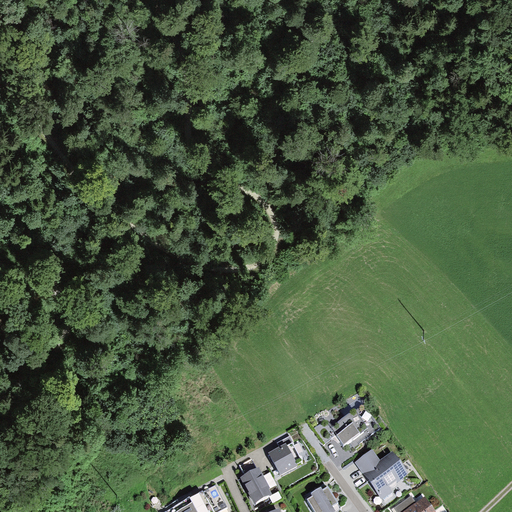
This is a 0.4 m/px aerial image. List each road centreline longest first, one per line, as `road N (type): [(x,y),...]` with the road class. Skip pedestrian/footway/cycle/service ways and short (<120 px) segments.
road 1 (track): [(153,0),(182,56),(186,140),(199,161),(274,217),(275,235),(257,264),(223,269),(192,261),(116,214),(0,77)]
road 2 (track): [(0,264),(66,302),(69,316),(64,337),(48,349),(28,348),(0,329)]
